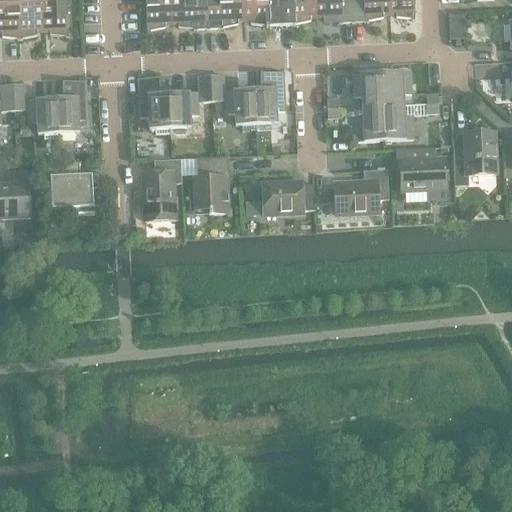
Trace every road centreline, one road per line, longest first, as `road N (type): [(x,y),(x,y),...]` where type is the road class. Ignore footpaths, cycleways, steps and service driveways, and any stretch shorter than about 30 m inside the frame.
road 1 (residential): [(113,68),(306,60)]
road 2 (residential): [(306,60),(432,56)]
